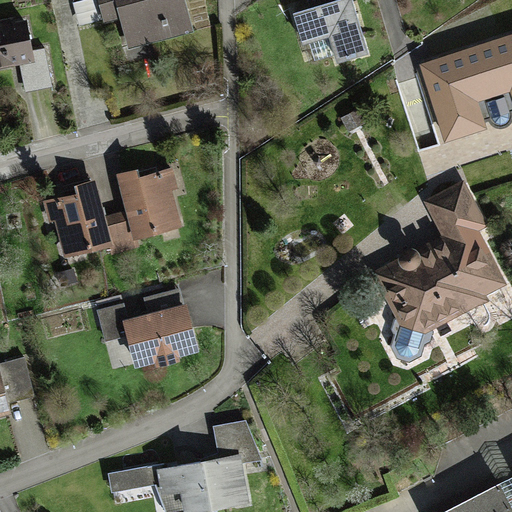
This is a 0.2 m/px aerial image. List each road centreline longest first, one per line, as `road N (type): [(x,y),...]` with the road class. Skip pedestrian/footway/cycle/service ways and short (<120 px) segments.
road 1 (residential): [(0,484),(193,408),(235,377)]
road 2 (residential): [(232,108),(0,169)]
road 3 (residential): [(511,436),(383,511)]
